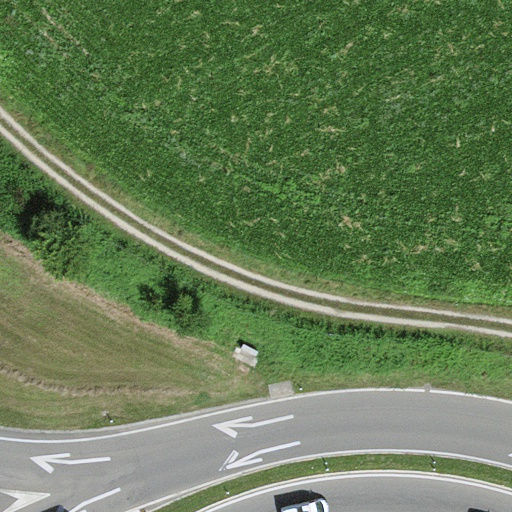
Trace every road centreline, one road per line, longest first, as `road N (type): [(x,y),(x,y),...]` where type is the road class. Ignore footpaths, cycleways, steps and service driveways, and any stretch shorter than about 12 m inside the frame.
road 1 (track): [(511,298),(331,277),(242,251),(159,208),(57,133),(0,77)]
road 2 (primary): [(511,424),(368,407),(287,413),(111,459)]
road 3 (motorway): [(261,511),(360,495),(456,500),(501,511)]
road 4 (primary): [(111,459),(0,511)]
